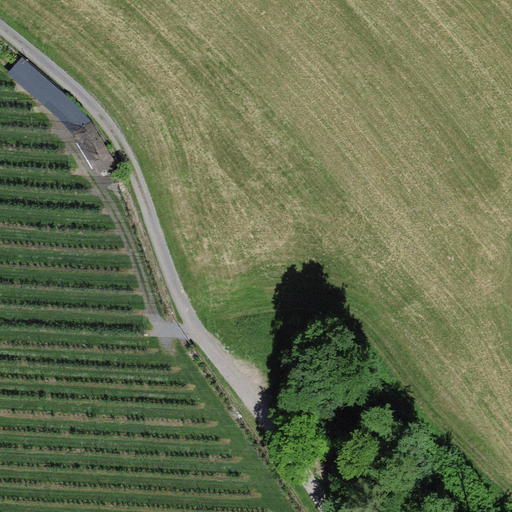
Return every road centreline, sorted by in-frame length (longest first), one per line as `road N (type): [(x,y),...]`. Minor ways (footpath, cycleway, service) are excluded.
road 1 (track): [(328,511),(195,332),(125,143),(70,83),(0,26)]
road 2 (track): [(195,332),(236,290),(328,286),(511,339)]
